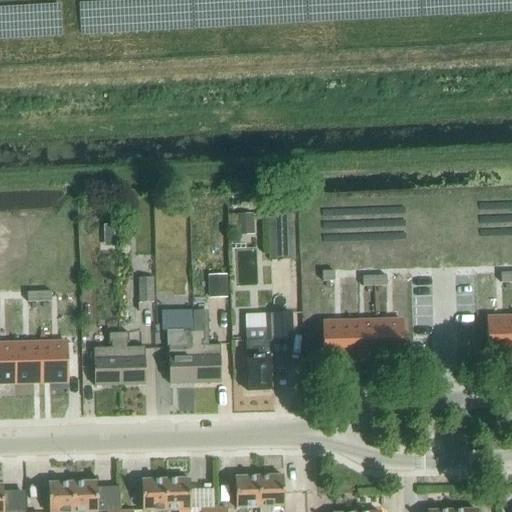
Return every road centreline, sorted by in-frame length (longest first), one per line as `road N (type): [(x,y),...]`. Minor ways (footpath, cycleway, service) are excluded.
road 1 (unclassified): [(0,445),(337,434)]
road 2 (unclassified): [(511,400),(365,405),(337,434)]
road 3 (unclassified): [(337,434),(362,459),(511,458)]
